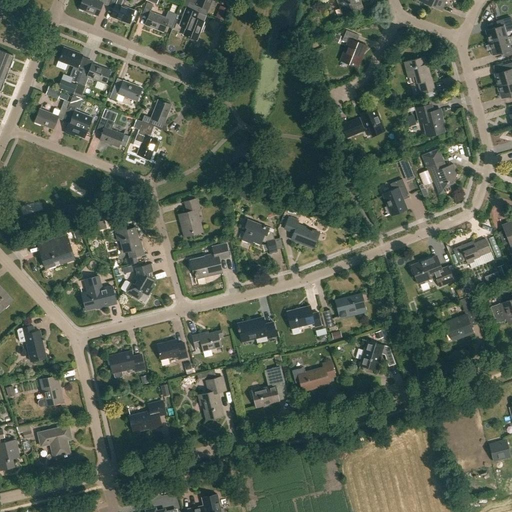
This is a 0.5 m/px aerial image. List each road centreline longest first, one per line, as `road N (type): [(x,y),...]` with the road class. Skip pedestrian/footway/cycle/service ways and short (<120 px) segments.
road 1 (residential): [(183,310),(306,279),(471,211),(489,160),(461,37)]
road 2 (unclassified): [(105,474),(345,415),(511,356)]
road 3 (residential): [(183,310),(149,186),(9,130)]
road 4 (residential): [(187,68),(52,14)]
road 5 (unclassified): [(105,474),(76,337)]
